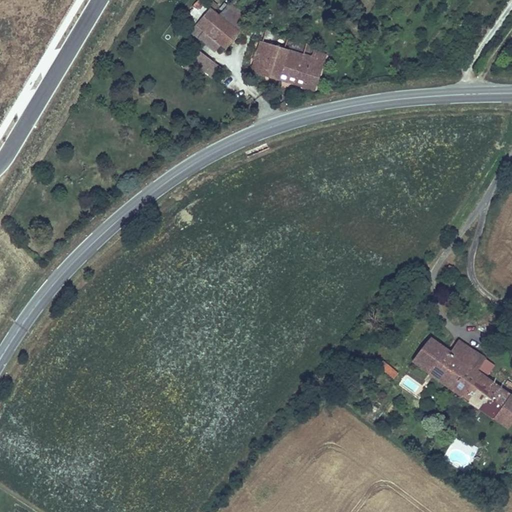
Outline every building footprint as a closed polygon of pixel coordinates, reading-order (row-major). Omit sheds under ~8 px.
[(229,5),(218,19),(208,11),(188,36),(212,55),(218,48),(223,53),(249,21),(229,5)] [(248,74),(314,93),(324,57),(312,54),(310,58),(258,43),(248,74)] [(210,80),(219,68),(199,54),(190,66),(210,80)] [(443,389),(456,397),(474,372),(457,360),(465,349),(457,343),(449,355),(429,341),(411,365),(427,377),(433,368),(450,380),(443,389)] [(457,360),(474,372),(484,380),(493,368),(465,349),(457,360)] [(398,375),(385,365),(380,373),(392,382),(398,375)] [(443,389),(450,380),(433,368),(427,377),(443,389)] [(511,399),(484,380),(474,372),(456,397),(504,432),(511,421),(511,399)]
